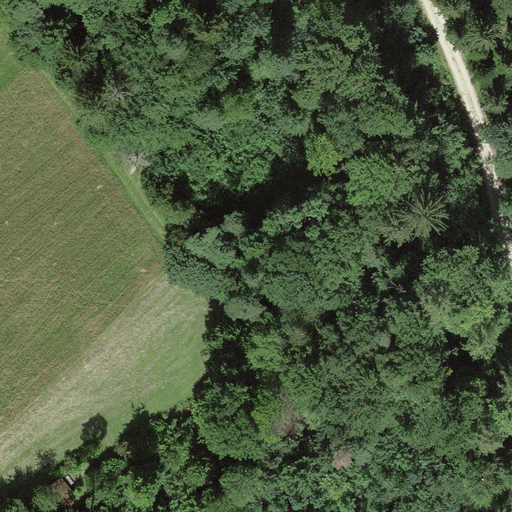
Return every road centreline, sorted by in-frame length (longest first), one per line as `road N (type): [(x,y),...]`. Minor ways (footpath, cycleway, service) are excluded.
road 1 (track): [(111,460),(202,395),(239,357),(240,333),(223,296),(129,175),(291,0)]
road 2 (track): [(495,225),(461,83),(426,0)]
road 3 (track): [(129,175),(0,2)]
